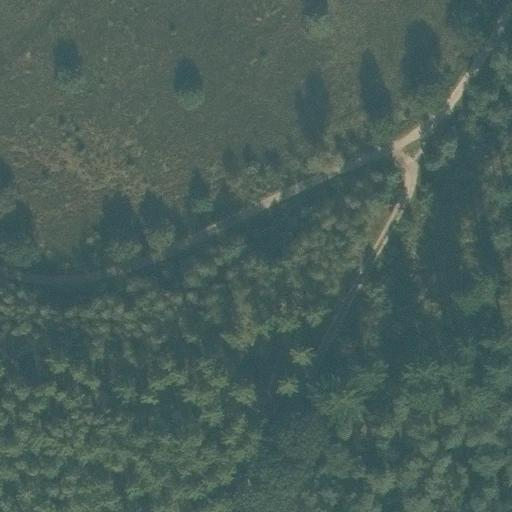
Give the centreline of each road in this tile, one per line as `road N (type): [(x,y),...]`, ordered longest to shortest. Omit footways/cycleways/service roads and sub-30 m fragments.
road 1 (track): [(0,273),(61,284),(118,273),(428,133)]
road 2 (track): [(428,133),(225,511)]
road 3 (track): [(428,133),(504,0)]
